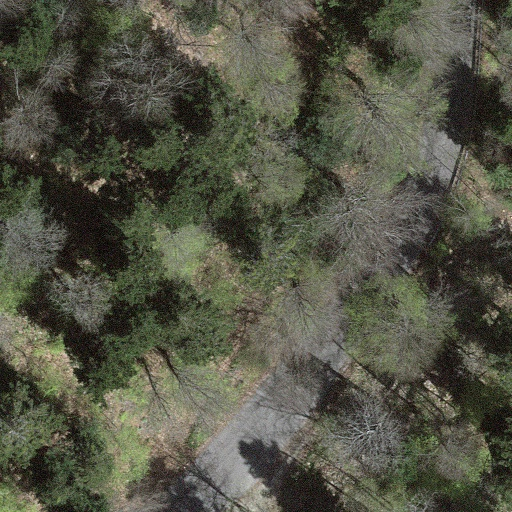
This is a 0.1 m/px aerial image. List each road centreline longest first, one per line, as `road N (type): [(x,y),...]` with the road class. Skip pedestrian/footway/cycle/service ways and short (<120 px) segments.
road 1 (tertiary): [(461,0),(441,171),(404,248),(178,511)]
road 2 (track): [(251,511),(278,467),(303,372)]
